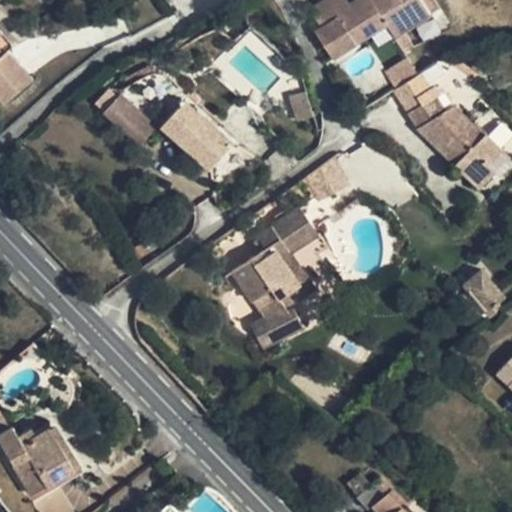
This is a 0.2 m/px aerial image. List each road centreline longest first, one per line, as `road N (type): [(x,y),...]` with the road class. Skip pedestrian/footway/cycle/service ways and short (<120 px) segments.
road 1 (secondary): [(0,232),(269,511)]
road 2 (unknown): [(186,426),(80,500)]
